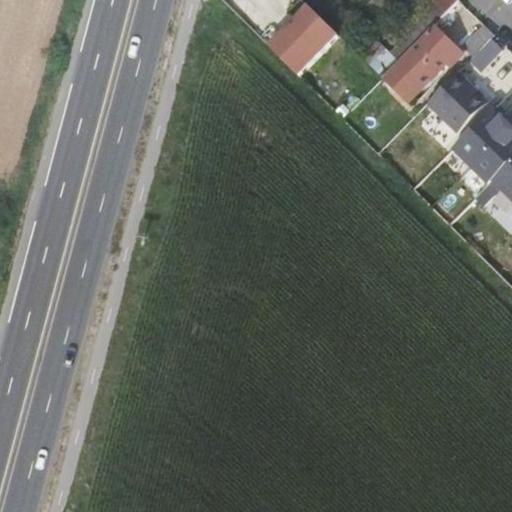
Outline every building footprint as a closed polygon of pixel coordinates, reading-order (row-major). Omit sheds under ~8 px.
[(460,2),(458,0),(433,0),(428,5),(433,11),(443,20),(460,2)] [(272,47),(301,76),(340,38),(311,9),(272,47)] [(433,11),(389,55),(399,65),(435,28),(443,20),(433,11)] [(474,59),(492,40),(496,37),(486,27),(464,49),(474,59)] [(464,56),(435,28),(399,65),(389,55),(379,44),(364,59),(384,79),(385,79),(410,104),(447,67),(450,70),(464,56)] [(474,59),(472,61),(483,72),(504,52),(492,40),(474,59)] [(429,105),(460,134),(490,103),(460,74),(429,105)] [(355,126),(366,136),(386,114),(374,104),(355,126)] [(495,182),(511,199),(511,129),(494,111),(451,154),(487,189),(495,182)]
